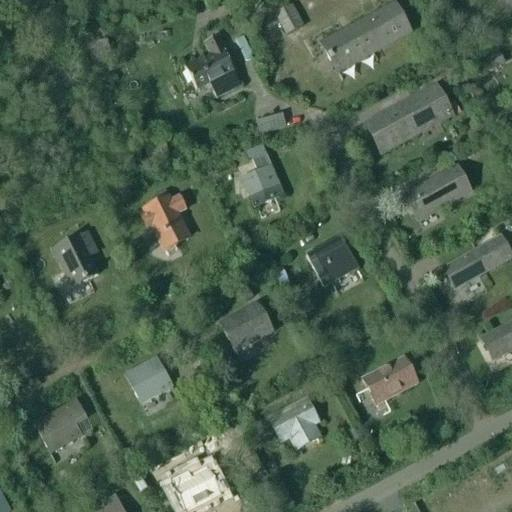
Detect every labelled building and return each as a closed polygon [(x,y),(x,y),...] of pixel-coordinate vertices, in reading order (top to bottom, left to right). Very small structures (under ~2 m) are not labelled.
[(288,7),(284,0),(279,0),(268,6),(285,37),(303,26),(291,5),(288,7)] [(511,0),(495,0),(502,11),(511,5),(511,0)] [(393,7),(321,46),(336,75),(409,35),(393,7)] [(240,87),(234,75),(236,74),(217,38),(203,46),(208,57),(183,70),(196,94),(209,87),(215,100),(240,87)] [(106,42),(96,45),(99,58),(109,56),(106,42)] [(504,65),(498,54),(484,62),(490,73),(504,65)] [(365,127),(380,156),(450,118),(435,89),(365,127)] [(281,116),(255,123),(258,136),(284,129),(281,116)] [(253,210),(282,198),(270,170),(271,170),(262,148),(244,155),(248,166),(252,164),(256,175),(241,181),(253,210)] [(457,153),(443,160),(447,168),(462,161),(457,153)] [(455,171),(403,199),(417,223),(468,195),(455,171)] [(163,253),(188,240),(176,217),(184,213),(177,199),(169,203),(165,194),(150,201),(154,208),(143,214),(144,216),(140,218),(146,232),(151,229),(163,253)] [(72,290),(97,277),(86,254),(93,250),(86,236),(54,252),(72,290)] [(340,239),(311,255),(329,286),(357,271),(340,239)] [(511,244),(504,250),(499,240),(443,272),(454,291),(510,260),(509,259),(511,257),(511,244)] [(283,273),(274,277),(280,291),(289,287),(283,273)] [(246,289),(238,293),(244,304),(252,300),(246,289)] [(234,355),(271,335),(256,307),(219,327),(234,355)] [(511,325),(481,342),(492,362),(511,350),(511,325)] [(140,407),(171,389),(155,360),(124,377),(140,407)] [(416,386),(403,361),(361,383),(374,408),(416,386)] [(324,379),(316,383),(320,391),(328,387),(324,379)] [(268,422),(280,444),(289,439),(296,453),(318,441),(311,428),(317,425),(305,402),(268,422)] [(65,410),(33,427),(49,456),(81,439),(65,410)] [(173,489),(169,491),(180,511),(194,511),(219,499),(205,472),(189,481),(186,475),(170,484),(173,489)] [(120,511),(117,506),(113,499),(102,505),(106,511),(120,511)]
